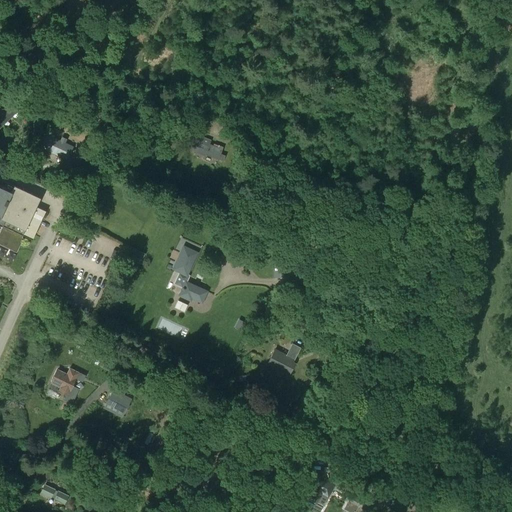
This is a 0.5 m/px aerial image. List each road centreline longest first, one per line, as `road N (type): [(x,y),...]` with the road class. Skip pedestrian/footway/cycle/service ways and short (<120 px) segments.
road 1 (track): [(321,410),(447,161),(486,0)]
road 2 (unknown): [(437,465),(511,106)]
road 3 (track): [(312,428),(22,293)]
road 4 (track): [(73,198),(170,0)]
road 5 (track): [(511,500),(321,410)]
road 6 (unclassified): [(0,344),(73,198)]
